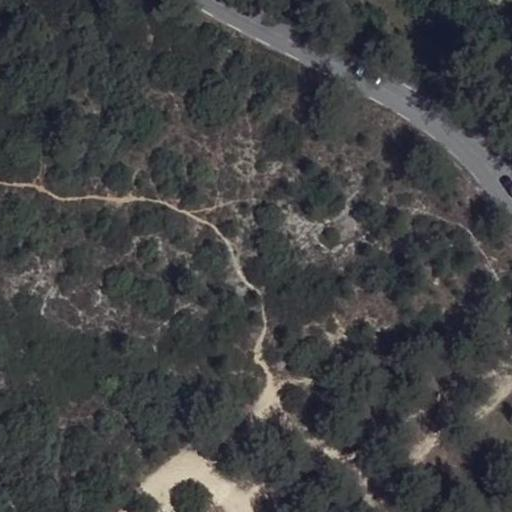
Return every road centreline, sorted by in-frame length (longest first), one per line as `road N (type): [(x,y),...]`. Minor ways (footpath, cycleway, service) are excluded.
road 1 (tertiary): [(203,0),(446,133),(511,193)]
road 2 (track): [(299,511),(318,482),(436,409),(485,400),(511,378)]
